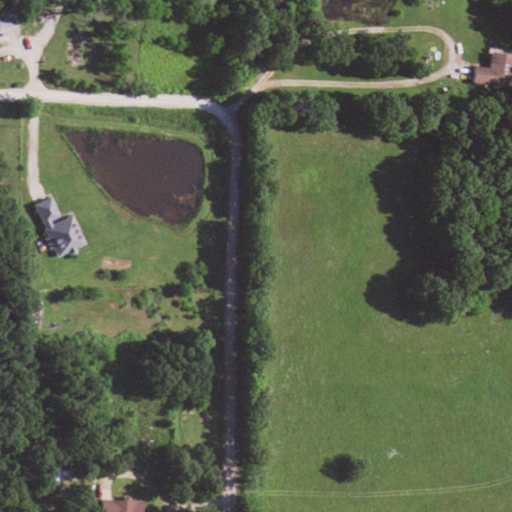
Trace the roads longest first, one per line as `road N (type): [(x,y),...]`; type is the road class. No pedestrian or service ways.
road 1 (residential): [(218,511),(230,151),(219,113)]
road 2 (residential): [(219,113),(168,101),(0,92)]
